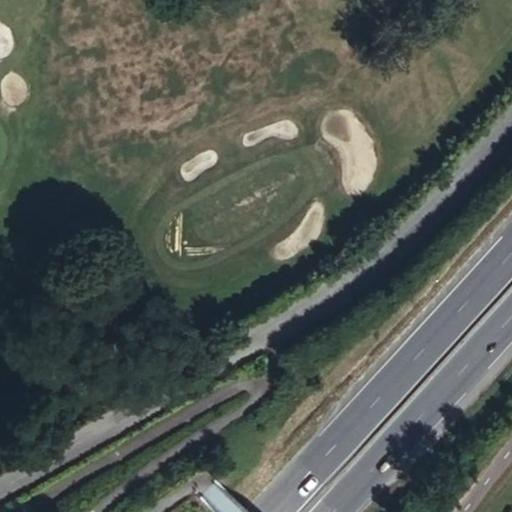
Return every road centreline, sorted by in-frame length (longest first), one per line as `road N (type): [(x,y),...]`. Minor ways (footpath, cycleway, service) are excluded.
road 1 (residential): [(0,490),(350,282),(452,190),(511,122)]
road 2 (trunk): [(511,244),(266,511)]
road 3 (trunk): [(335,511),(511,318)]
